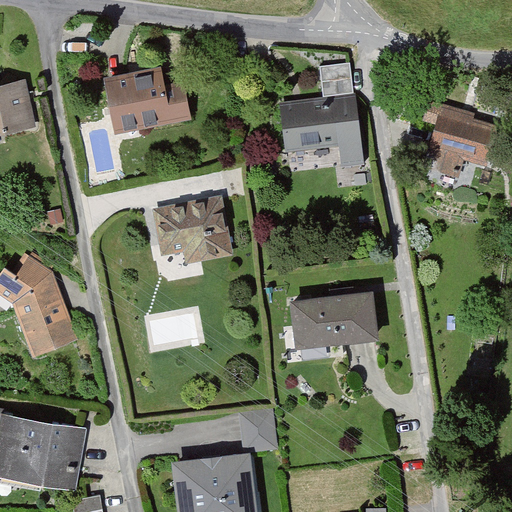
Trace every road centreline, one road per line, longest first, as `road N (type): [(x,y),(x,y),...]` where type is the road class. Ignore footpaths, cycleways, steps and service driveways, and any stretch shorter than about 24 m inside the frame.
road 1 (residential): [(140,511),(40,8)]
road 2 (residential): [(374,34),(376,117),(444,511)]
road 3 (residential): [(40,8),(374,34)]
road 4 (unclassified): [(511,60),(374,34)]
